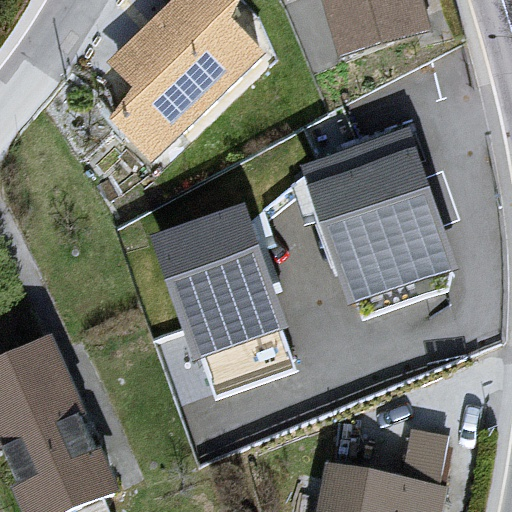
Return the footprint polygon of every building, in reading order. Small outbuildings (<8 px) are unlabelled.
[(284,73),(217,0),(194,0),(109,77),(139,110),(106,140),(153,191),(284,73)] [(288,0),(309,57),(338,47),(320,0),(288,0)] [(430,0),(325,0),(342,51),(437,20),(430,0)] [(450,264),(405,137),(310,170),(355,297),(450,264)] [(293,366),(239,215),(161,243),(215,394),(293,366)] [(116,511),(61,364),(0,386),(0,495),(6,511),(116,511)] [(443,511),(445,501),(330,477),(322,511),(443,511)]
